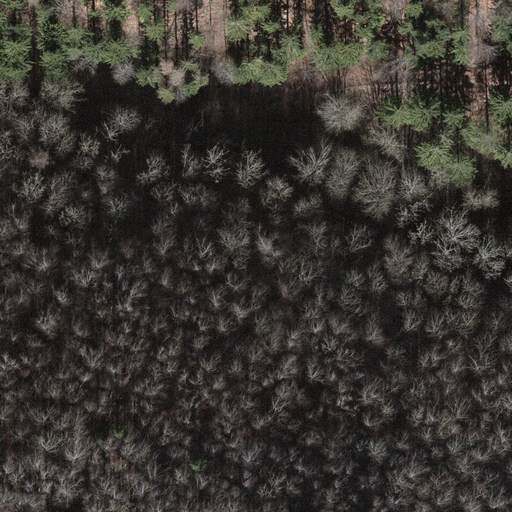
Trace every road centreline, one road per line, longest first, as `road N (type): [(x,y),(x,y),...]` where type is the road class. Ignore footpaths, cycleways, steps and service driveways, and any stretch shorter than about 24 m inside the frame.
road 1 (track): [(511,75),(346,85),(282,106),(259,150),(280,206),(511,304)]
road 2 (track): [(0,122),(259,150)]
